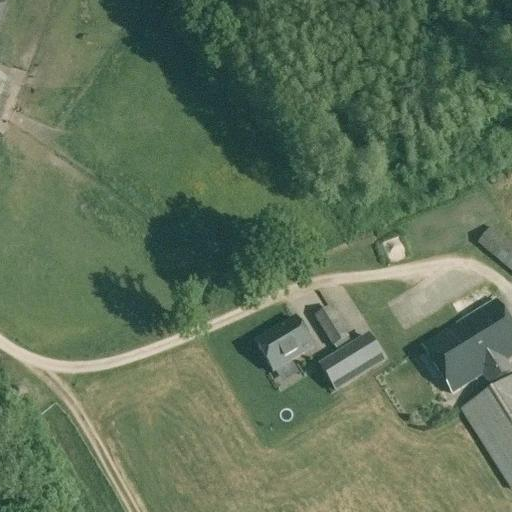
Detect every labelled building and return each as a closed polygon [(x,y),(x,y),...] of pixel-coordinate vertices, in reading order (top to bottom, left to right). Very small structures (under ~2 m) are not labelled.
[(0,78),(0,126),(15,84),(0,78)] [(511,273),(511,243),(493,228),(478,245),(511,273)] [(336,263),(358,254),(352,238),(329,247),(336,263)] [(511,370),(507,362),(511,358),(511,323),(498,301),(424,346),(453,394),(484,375),(490,386),(511,372),(511,370)] [(347,339),(329,310),(316,318),(334,347),(347,339)] [(296,320),(281,329),(282,331),(271,337),(270,335),(255,345),(273,373),(313,349),(296,320)] [(368,339),(321,368),(335,392),(383,362),(368,339)] [(511,378),(462,410),(511,490),(511,378)]
